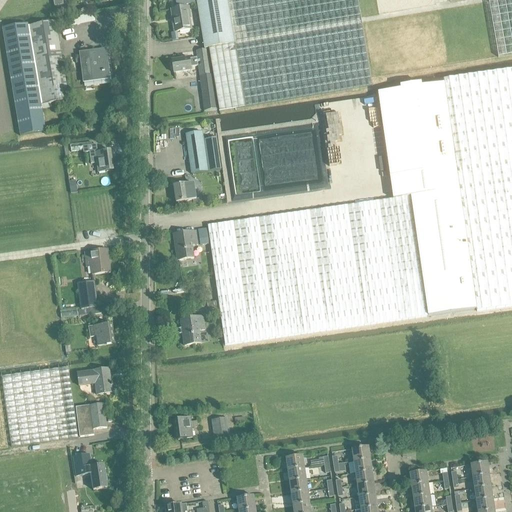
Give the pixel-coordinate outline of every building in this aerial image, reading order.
[(175,0),(177,9),(171,10),(173,21),(175,33),(191,30),(189,20),(190,19),(188,7),(186,8),(186,6),(188,5),(187,0),(175,0)] [(196,0),(204,50),(209,49),(234,45),(227,0),(196,0)] [(227,0),(234,45),(209,49),(213,75),(218,110),(218,111),(245,107),(372,86),(371,78),(357,0),(227,0)] [(511,55),(511,0),(488,0),(498,58),(511,55)] [(28,26),(28,24),(2,29),(18,137),(46,132),(42,106),(69,101),(55,21),(28,26)] [(102,82),(112,81),(111,74),(109,74),(106,50),(79,54),(84,83),(102,80),(102,82)] [(207,50),(196,51),(200,77),(199,77),(204,112),(218,110),(213,75),(210,76),(207,50)] [(190,68),(198,67),(196,58),(189,59),(189,58),(172,61),(172,63),(171,63),(172,68),(173,68),(174,74),(191,71),(190,68)] [(511,69),(443,80),(443,84),(457,182),(460,200),(475,311),(511,305),(511,69)] [(393,91),(378,93),(378,95),(393,200),(410,197),(427,318),(475,311),(460,200),(457,182),(443,84),(393,91)] [(189,134),(186,135),(191,175),(207,172),(221,171),(216,139),(202,140),(201,133),(189,134)] [(92,143),(82,144),(83,153),(89,152),(91,164),(97,163),(98,173),(113,171),(111,151),(97,153),(96,145),(92,145),(92,143)] [(185,185),(173,186),(175,203),(196,200),(193,184),(185,185)] [(393,200),(207,226),(212,261),(214,273),(220,314),(225,347),(427,318),(410,197),(393,200)] [(196,232),(175,235),(174,235),(177,261),(194,259),(192,246),(198,245),(196,232)] [(110,274),(108,251),(84,253),(86,268),(91,268),(92,276),(110,274)] [(81,310),(98,308),(94,281),(77,283),(81,310)] [(209,316),(219,314),(217,302),(207,303),(209,316)] [(81,310),(78,310),(79,316),(101,313),(101,307),(98,308),(81,310)] [(199,331),(205,330),(203,317),(180,320),(184,346),(200,344),(199,331)] [(109,324),(89,327),(90,338),(96,337),(98,347),(112,344),(109,324)] [(68,368),(2,377),(2,379),(11,447),(80,438),(94,436),(93,431),(107,429),(106,423),(104,405),(90,407),(91,406),(76,408),(74,408),(68,368)] [(97,395),(112,393),(109,369),(77,374),(79,387),(95,384),(97,395)] [(192,428),(198,428),(197,422),(191,422),(190,418),(175,420),(178,440),(193,438),(192,428)] [(215,445),(231,443),(230,434),(227,419),(211,421),(215,445)] [(231,443),(243,441),(242,432),(230,434),(231,443)] [(351,450),(353,462),(370,460),(368,447),(351,450)] [(88,455),(72,457),(76,478),(91,475),(92,484),(94,492),(107,490),(106,482),(103,466),(91,468),(88,455)] [(302,456),(286,459),(287,470),(304,468),(302,456)] [(337,457),(332,457),(333,465),(338,465),(338,464),(341,463),(340,459),(337,459),(337,457)] [(371,471),(370,460),(353,462),(355,473),(371,471)] [(471,465),(471,466),(472,477),(489,475),(487,463),(471,465)] [(305,480),(304,468),(287,470),(289,482),(305,480)] [(357,486),(373,483),(371,471),(355,473),(357,486)] [(409,474),(409,475),(411,486),(428,483),(426,472),(409,474)] [(495,481),(502,480),(500,472),(494,474),(495,481)] [(491,487),(489,475),(472,477),(474,489),(491,487)] [(289,482),(291,494),(307,492),(305,480),(289,482)] [(375,495),(373,483),(357,486),(358,498),(375,495)] [(429,495),(428,483),(411,486),(413,498),(429,495)] [(476,501),(492,498),(491,487),(474,489),(476,501)] [(309,503),(307,492),(291,494),(292,505),(309,503)] [(360,509),(377,507),(375,495),(358,498),(360,509)] [(415,510),(431,507),(429,495),(413,498),(415,510)] [(253,496),(236,498),(238,510),(255,508),(253,496)] [(481,511),(494,510),(492,498),(476,501),(477,511),(481,511)] [(202,508),(196,509),(196,511),(208,511),(207,501),(201,501),(202,508)] [(77,511),(76,502),(68,503),(69,511),(77,511)] [(310,511),(309,503),(292,505),(293,511),(310,511)]
